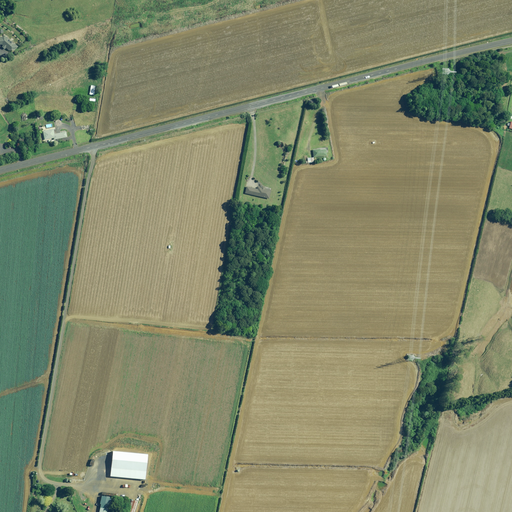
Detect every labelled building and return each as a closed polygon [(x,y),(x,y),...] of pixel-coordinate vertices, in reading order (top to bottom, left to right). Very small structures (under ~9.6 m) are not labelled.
[(14,50),(18,46),(15,44),(12,42),(12,41),(6,37),(0,36),(0,44),(2,44),(3,45),(1,47),(5,50),(6,48),(9,50),(14,50)] [(54,134),(53,129),(43,131),(44,140),(54,138),(54,140),(67,137),(66,132),(54,134)] [(313,157),(326,156),(326,153),(328,153),(327,147),(320,148),(312,149),(313,157)] [(271,190),(258,187),(257,189),(246,187),(245,193),(269,199),(271,190)] [(134,511),(138,502),(131,499),(127,511),(134,511)]
